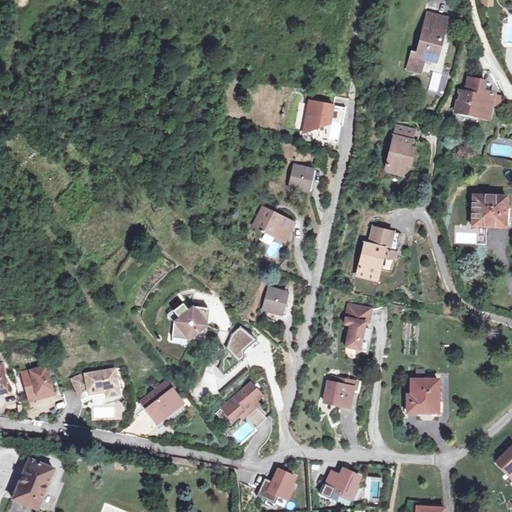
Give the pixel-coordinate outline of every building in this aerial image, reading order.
[(413,52),(408,69),(421,73),(426,57),(436,60),(444,33),(440,32),(444,18),(429,14),(421,44),(419,43),(416,53),(413,52)] [(428,90),(437,91),(440,73),(431,72),(428,90)] [(481,79),(469,77),(466,93),(460,92),(456,110),(488,117),(493,94),(483,91),(484,89),(479,88),(481,79)] [(404,175),(407,164),(410,165),(411,165),(417,142),(412,141),(415,130),(397,126),(385,170),(404,175)] [(309,191),(313,170),(295,165),(290,187),(309,191)] [(506,227),(507,196),(474,195),(473,225),(506,227)] [(284,242),(294,223),(263,207),(254,226),(284,242)] [(374,227),(370,245),(366,244),(358,274),(377,280),(383,257),(388,259),(390,249),(396,251),(401,234),(395,233),(374,227)] [(263,309),(281,314),(287,293),(269,288),(263,309)] [(208,307),(192,305),(187,308),(182,301),(172,308),(177,315),(172,319),(170,335),(186,338),(205,324),(208,307)] [(362,348),(369,305),(346,302),(342,324),(346,325),(343,345),(362,348)] [(46,367),(22,373),(30,402),(54,396),(46,367)] [(82,375),(72,379),(81,398),(83,403),(93,399),(119,394),(115,369),(82,375)] [(412,379),(412,395),(412,401),(409,401),(408,412),(434,412),(433,402),(439,402),(438,379),(412,379)] [(324,402),(341,405),(350,407),(355,383),(341,380),(340,385),(328,383),(324,402)] [(182,401),(167,382),(142,402),(156,421),(167,413),(164,410),(174,402),(176,405),(182,401)] [(250,382),(216,413),(224,421),(230,428),(227,431),(231,436),(248,421),(254,428),(267,418),(257,406),(254,403),(262,395),(250,382)] [(511,445),(496,461),(511,478),(511,477),(511,445)] [(30,458),(13,499),(37,509),(54,468),(30,458)] [(294,475),(276,467),(270,481),(264,478),(257,493),(272,499),(275,492),(287,498),(293,484),(290,483),(294,475)] [(358,474),(341,467),(338,474),(330,470),(325,481),(334,485),(331,491),(350,499),(357,485),(354,484),(358,474)] [(284,505),(286,499),(275,495),(273,501),(284,505)]
